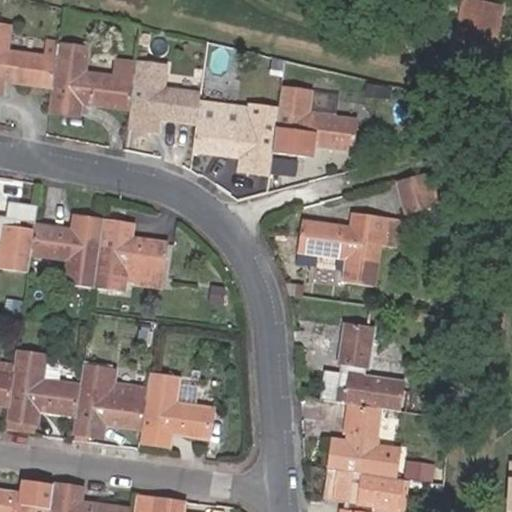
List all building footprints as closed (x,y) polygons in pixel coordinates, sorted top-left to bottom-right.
[(475,54),(485,4),(464,0),(454,50),(475,54)] [(500,7),(485,4),(475,54),(491,57),(500,7)] [(11,30),(0,27),(0,94),(1,95),(3,82),(53,90),(57,58),(8,51),(11,30)] [(59,46),(57,58),(53,90),(50,111),(79,115),(81,103),(86,71),(89,51),(59,46)] [(137,62),(135,79),(131,111),(128,127),(156,131),(158,119),(196,125),(197,120),(200,96),(162,89),(166,67),(137,62)] [(135,79),(86,71),(81,103),(131,111),(135,79)] [(282,87),(279,110),(274,153),(302,157),(304,143),(353,151),(357,121),(309,113),(312,92),(282,87)] [(245,127),(197,120),(196,125),(193,151),(242,159),(241,169),(271,174),(273,156),(274,153),(279,110),(249,104),(245,127)] [(300,178),(302,159),(273,156),(271,174),(300,178)] [(424,175),(397,182),(405,213),(432,206),(424,175)] [(9,214),(0,213),(0,244),(4,245),(0,268),(29,273),(32,256),(37,222),(39,209),(10,205),(9,214)] [(381,222),(354,218),(352,231),(304,223),(299,252),(348,261),(344,282),(372,286),(381,222)] [(74,229),(37,222),(32,256),(69,261),(66,282),(96,286),(105,224),(76,219),(74,229)] [(133,228),(105,224),(96,286),(124,291),(128,267),(165,273),(169,244),(132,237),(133,228)] [(351,404),(383,409),(401,412),(406,383),(368,377),(374,330),(344,326),(337,373),(326,372),(322,400),(351,404)] [(18,353),(15,375),(10,409),(8,419),(38,423),(40,412),(77,418),(82,385),(45,380),(49,358),(18,353)] [(106,423),(143,430),(149,389),(120,385),(117,400),(110,399),(114,371),(85,367),(82,385),(77,418),(75,431),(104,435),(106,423)] [(0,407),(10,409),(15,375),(0,373),(0,407)] [(149,389),(143,430),(141,442),(171,446),(173,434),(207,440),(213,407),(178,401),(181,380),(151,375),(149,389)] [(378,446),(383,409),(351,404),(345,442),(336,440),(331,470),(339,472),(396,481),(400,449),(378,446)] [(402,482),(396,481),(339,472),(335,501),(348,503),(347,511),(376,511),(377,508),(398,511),(402,482)] [(50,511),(54,486),(25,482),(24,494),(0,490),(0,511),(50,511)] [(83,491),(54,486),(50,511),(131,511),(132,509),(82,502),(83,491)] [(184,511),(186,506),(140,499),(137,511),(184,511)]
